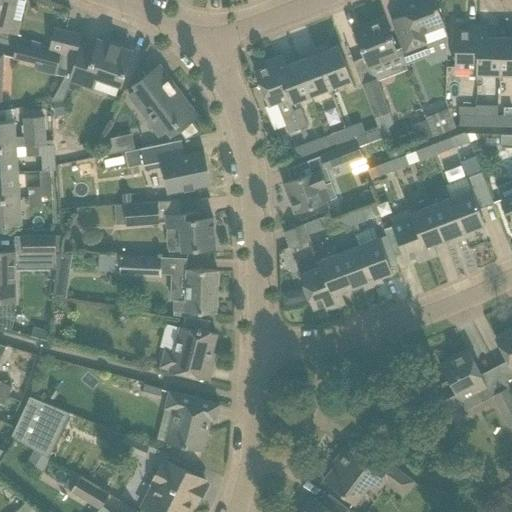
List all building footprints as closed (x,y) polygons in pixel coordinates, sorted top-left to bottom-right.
[(0,0),(0,31),(16,35),(19,22),(12,20),(16,0),(0,0)] [(442,25),(443,24),(433,0),(412,0),(401,4),(405,14),(392,19),(405,53),(426,45),(426,44),(446,36),(442,25)] [(383,18),(353,29),(360,48),(364,57),(368,69),(381,63),(378,54),(394,48),(390,36),(383,18)] [(454,68),(476,69),(477,25),(467,25),(467,31),(455,31),(454,68)] [(476,75),(498,75),(498,38),(487,37),(487,26),(477,25),(476,69),(476,75)] [(53,28),(48,50),(76,56),(81,35),(53,28)] [(498,75),(511,75),(511,32),(510,32),(510,38),(498,38),(498,75)] [(95,48),(80,44),(68,79),(92,87),(96,78),(119,86),(131,51),(98,40),(95,48)] [(76,56),(48,50),(47,52),(41,51),(16,45),(12,59),(38,65),(37,71),(56,75),(56,74),(65,76),(76,56)] [(324,45),(315,48),(330,88),(351,80),(338,46),(327,50),(324,45)] [(308,57),(297,61),(310,96),(330,88),(315,48),(305,52),(308,57)] [(282,54),(272,58),(290,104),(290,103),(310,96),(297,61),(286,65),(282,54)] [(290,104),(272,58),(263,62),(265,67),(254,71),(267,106),(276,103),(288,134),(299,129),(290,103),(290,104)] [(141,86),(129,95),(159,135),(174,124),(178,129),(196,115),(159,66),(138,82),(141,86)] [(376,78),(361,84),(374,118),(378,128),(382,137),(390,134),(388,128),(383,114),(389,112),(376,78)] [(65,99),(53,101),(54,115),(67,114),(65,99)] [(475,114),(474,125),(496,126),(497,115),(497,105),(475,104),(475,114)] [(447,108),(425,117),(426,119),(431,133),(432,135),(454,127),(447,108)] [(459,125),(474,125),(475,114),(460,114),(459,125)] [(511,115),(497,115),(496,126),(511,126),(511,115)] [(0,147),(15,146),(15,147),(25,146),(37,145),(47,145),(45,116),(23,117),(24,136),(15,137),(14,121),(0,121),(0,147)] [(432,135),(431,133),(426,119),(411,125),(418,141),(432,135)] [(364,133),(360,123),(346,128),(350,138),(364,133)] [(350,138),(346,128),(325,136),(329,146),(350,138)] [(109,151),(133,147),(130,132),(106,137),(109,151)] [(463,132),(430,145),(434,155),(470,141),(467,134),(467,133),(463,132)] [(500,143),(500,148),(511,147),(511,134),(500,134),(500,135),(500,143)] [(309,154),(329,146),(325,136),(305,143),(309,154)] [(145,169),(163,166),(168,192),(209,183),(203,152),(188,155),(185,139),(141,148),(145,169)] [(338,197),(333,181),(327,183),(323,170),(362,155),(357,142),(307,161),(311,173),(283,184),(294,214),(324,202),(338,197)] [(309,154),(305,143),(291,149),(295,159),(309,154)] [(38,155),(37,145),(25,146),(26,156),(38,155)] [(434,155),(430,145),(415,151),(419,160),(434,155)] [(0,173),(17,172),(15,147),(15,146),(0,147),(0,173)] [(141,148),(130,150),(132,157),(142,155),(141,148)] [(405,154),(390,160),(393,171),(409,165),(405,154)] [(393,171),(390,160),(375,166),(379,176),(393,171)] [(0,199),(19,198),(17,172),(0,173),(0,199)] [(493,203),(488,188),(482,172),(446,185),(450,198),(466,238),(475,234),(473,229),(484,224),(478,209),(493,203)] [(511,180),(495,187),(511,230),(511,180)] [(42,196),(42,186),(28,187),(29,197),(42,196)] [(43,206),(42,196),(29,197),(30,206),(43,206)] [(19,198),(0,199),(0,225),(21,224),(19,198)] [(450,198),(430,206),(443,240),(454,236),(456,241),(466,238),(450,198)] [(157,219),(156,203),(114,206),(115,224),(126,224),(126,226),(141,225),(140,220),(157,219)] [(410,213),(412,219),(427,259),(437,255),(433,244),(443,240),(430,206),(410,213)] [(362,210),(347,216),(350,226),(365,220),(362,210)] [(180,214),(165,215),(166,228),(179,227),(181,251),(195,250),(215,248),(212,218),(201,219),(200,213),(180,214)] [(347,216),(332,222),(335,232),(350,226),(347,216)] [(322,228),(318,218),(303,224),(307,234),(322,228)] [(412,219),(392,227),(405,261),(416,257),(418,263),(427,259),(412,219)] [(283,232),(289,249),(310,241),(307,234),(303,224),(283,232)] [(24,236),(24,254),(55,254),(55,235),(24,236)] [(378,238),(358,246),(373,286),(383,282),(381,277),(392,273),(387,259),(394,256),(387,238),(386,235),(378,238)] [(358,246),(338,254),(351,288),(362,284),(364,290),(373,286),(358,246)] [(0,301),(16,301),(15,252),(0,252),(0,301)] [(316,262),(318,268),(320,267),(335,307),(345,304),(340,292),(351,288),(338,254),(316,262)] [(119,275),(160,277),(161,258),(110,256),(110,273),(119,273),(119,275)] [(320,267),(318,268),(299,275),(312,310),(323,305),(326,311),(335,307),(320,267)] [(173,311),(173,315),(185,317),(201,319),(201,312),(216,313),(217,270),(197,269),(186,269),(185,300),(174,300),(173,311)] [(304,289),(282,293),(284,305),(306,301),(304,289)] [(165,349),(160,367),(169,369),(169,370),(188,375),(208,380),(212,362),(208,361),(216,333),(207,331),(210,321),(201,319),(185,317),(183,327),(181,327),(166,324),(160,347),(165,349)] [(511,329),(495,338),(511,370),(511,329)] [(488,390),(481,377),(478,370),(468,352),(459,357),(457,354),(439,364),(447,380),(433,388),(446,413),(463,404),(465,409),(481,401),(478,396),(488,390)] [(88,369),(80,379),(93,388),(100,379),(88,369)] [(0,402),(16,410),(24,392),(0,382),(0,402)] [(143,384),(141,393),(159,397),(161,389),(143,384)] [(492,395),(508,427),(511,425),(511,394),(508,387),(492,395)] [(165,408),(173,410),(164,441),(202,451),(210,420),(215,421),(219,404),(169,391),(165,408)] [(29,396),(12,436),(34,450),(48,458),(69,413),(29,396)] [(121,448),(143,457),(148,446),(126,437),(121,448)] [(402,495),(412,482),(384,460),(375,472),(344,448),(333,462),(336,464),(323,480),(353,504),(367,485),(376,492),(385,481),(402,495)] [(34,450),(27,462),(42,470),(48,458),(34,450)] [(162,462),(151,484),(158,487),(147,509),(153,511),(188,511),(193,505),(194,506),(206,483),(204,482),(205,481),(186,473),(164,461),(163,463),(162,462)] [(70,491),(100,509),(108,495),(78,477),(70,491)] [(351,511),(347,509),(344,511),(331,511),(311,496),(298,511),(351,511)] [(27,502),(23,507),(28,511),(30,511),(34,509),(27,502)]
